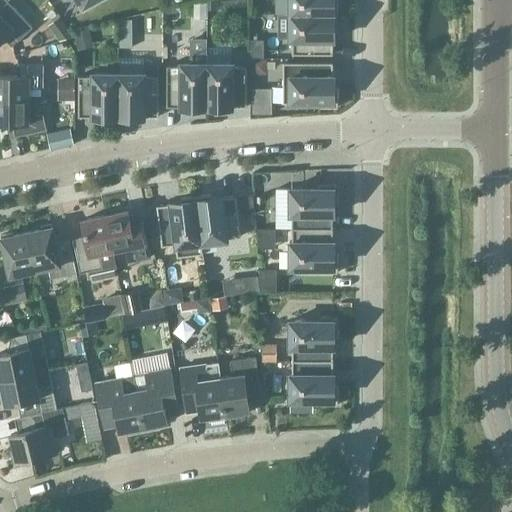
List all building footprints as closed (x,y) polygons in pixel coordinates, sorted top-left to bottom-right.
[(53,0),(26,0),(40,25),(53,18),(46,5),(54,1),(53,0)] [(206,0),(207,10),(218,10),(218,0),(206,0)] [(289,0),(289,14),(337,14),(337,0),(289,0)] [(8,1),(1,7),(0,7),(0,40),(3,37),(12,46),(32,27),(17,11),(8,1)] [(206,15),(206,3),(189,4),(189,15),(206,15)] [(337,14),(289,14),(289,40),(292,40),(292,54),(333,54),(333,40),(333,30),(337,30),(337,14)] [(51,24),(48,26),(57,37),(60,41),(62,40),(65,39),(75,36),(60,16),(51,24)] [(73,29),(75,36),(78,50),(93,47),(88,25),(73,29)] [(119,34),(119,48),(132,48),(132,34),(119,34)] [(190,38),(189,63),(206,63),(206,47),(206,39),(190,38)] [(251,57),(263,57),(263,44),(251,44),(251,57)] [(251,60),(251,74),(266,74),(266,59),(251,60)] [(319,103),(319,107),(338,107),(338,86),(334,86),(333,76),(333,62),(283,62),(283,103),(319,103)] [(206,111),(206,63),(189,63),(181,63),(181,66),(167,66),(167,106),(180,106),(180,107),(190,107),(190,111),(206,111)] [(206,63),(206,111),(222,111),(222,107),(232,107),(232,106),(246,106),(246,66),(232,66),(232,63),(206,63)] [(0,75),(0,99),(36,100),(43,100),(43,64),(18,64),(17,76),(0,75)] [(118,121),(118,73),(92,73),(92,76),(78,76),(78,116),(92,116),(92,117),(102,117),(102,121),(118,121)] [(144,73),(118,73),(118,121),(134,121),(134,117),(144,117),(158,117),(158,76),(144,76),(144,73)] [(57,78),(57,101),(74,101),(74,98),(74,78),(57,78)] [(272,86),(252,87),(252,112),(272,112),(272,86)] [(36,100),(0,99),(0,123),(17,124),(19,135),(46,129),(43,114),(36,114),(36,100)] [(64,129),(46,133),(50,149),(68,145),(64,129)] [(281,215),(280,186),(276,186),(276,174),(263,175),(264,216),(281,215)] [(292,228),(333,228),(333,215),(334,215),(334,205),(338,205),(338,184),(320,184),(320,188),(290,188),(290,215),(292,215),(292,228)] [(212,194),(196,196),(201,243),(227,240),(227,238),(241,236),(236,196),(222,197),(212,198),(212,194)] [(203,253),(201,243),(196,196),(180,198),(180,202),(170,203),(170,204),(157,205),(161,246),(175,244),(177,256),(203,253)] [(128,210),(105,215),(112,250),(113,250),(124,248),(127,262),(150,257),(145,232),(142,220),(131,222),(128,210)] [(112,250),(105,215),(81,220),(86,244),(75,247),(80,272),(88,270),(89,274),(117,268),(113,250),(112,250)] [(40,229),(27,232),(35,270),(48,267),(51,278),(76,273),(71,248),(57,250),(51,224),(39,226),(40,229)] [(333,228),(292,228),(292,241),(290,241),(290,268),(320,268),(320,272),(337,272),(337,251),(333,252),(333,241),(333,228)] [(35,270),(27,232),(13,235),(12,232),(0,235),(11,285),(0,287),(0,303),(26,298),(21,273),(35,270)] [(261,290),(277,290),(276,269),(259,269),(261,290)] [(258,280),(246,281),(247,293),(260,291),(258,280)] [(163,289),(165,303),(183,301),(181,287),(163,289)] [(121,294),(125,313),(142,309),(138,291),(121,294)] [(210,298),(212,311),(228,308),(226,295),(210,298)] [(180,302),(181,311),(197,308),(197,313),(210,310),(208,298),(195,300),(180,302)] [(86,322),(106,317),(103,302),(82,307),(86,322)] [(149,308),(152,324),(166,321),(163,306),(163,305),(154,307),(150,308),(149,308)] [(292,360),(333,360),(333,347),(333,337),(337,337),(337,316),(320,316),(320,320),(290,320),(289,347),(292,347),(292,360)] [(82,337),(98,334),(95,320),(86,322),(79,323),(82,337)] [(0,379),(49,369),(40,330),(11,337),(14,351),(0,353),(0,379)] [(261,362),(276,362),(276,344),(262,343),(261,362)] [(134,374),(137,390),(136,390),(144,430),(159,427),(158,424),(167,422),(166,415),(179,413),(167,351),(131,358),(134,374)] [(232,375),(221,377),(220,377),(226,418),(241,415),(241,412),(249,411),(246,388),(259,386),(255,357),(230,360),(232,375)] [(333,360),(292,360),(292,374),(290,374),(290,400),(320,400),(320,404),(337,404),(337,384),(333,384),(333,374),(333,360)] [(76,364),(79,378),(90,376),(87,361),(76,364)] [(220,377),(221,377),(218,362),(180,367),(186,407),(199,405),(201,417),(210,416),(210,420),(226,418),(220,377)] [(49,369),(0,379),(0,382),(5,405),(24,401),(27,415),(30,414),(57,408),(49,369)] [(136,390),(137,390),(134,374),(132,374),(132,375),(96,382),(104,427),(118,424),(119,432),(128,430),(128,433),(144,430),(136,390)] [(94,407),(89,402),(63,407),(65,416),(95,410),(94,407)] [(31,429),(11,434),(15,450),(11,450),(15,466),(30,462),(29,458),(56,451),(53,437),(69,433),(63,407),(57,408),(30,414),(33,425),(31,429)]
